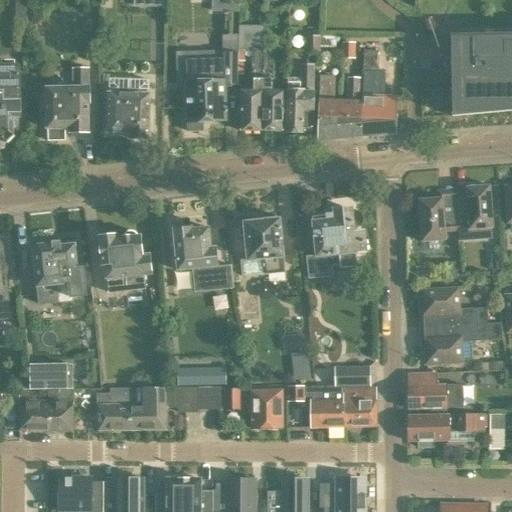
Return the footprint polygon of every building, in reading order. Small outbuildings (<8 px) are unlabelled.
[(15,0),(16,50),(26,50),(26,0),(15,0)] [(216,0),(212,0),(212,11),(239,12),(239,5),(224,5),(217,1),(216,0)] [(511,0),(414,0),(415,8),(406,5),(406,16),(415,28),(415,41),(450,42),(450,28),(511,26),(511,0)] [(241,132),(262,132),(264,39),(263,39),(263,27),(238,26),(238,40),(240,40),(240,41),(239,74),(243,74),(244,51),(252,52),(251,78),(254,78),(253,92),(242,91),(241,132)] [(511,36),(453,37),(455,115),(454,115),(454,117),(511,111),(511,36)] [(306,37),(306,54),(319,54),(320,47),(320,37),(306,37)] [(264,39),(262,132),(284,133),(285,92),(273,92),(275,39),(264,39)] [(363,102),(362,102),(361,137),(398,134),(398,97),(385,97),(386,45),(364,44),(363,72),(363,102)] [(226,118),(226,90),(237,90),(238,74),(238,52),(237,52),(219,53),(213,53),(209,53),(209,59),(175,60),(176,84),(185,84),(186,122),(188,122),(188,132),(203,131),(202,122),(226,121),(226,118)] [(0,142),(7,142),(9,143),(16,136),(14,134),(13,118),(21,117),(20,68),(17,66),(0,65),(0,142)] [(287,132),(312,133),(314,67),(302,66),(301,80),(288,80),(287,132)] [(65,141),(65,129),(71,129),(71,134),(89,134),(89,104),(90,104),(90,89),(89,89),(89,69),(74,70),(74,88),(47,89),(48,129),(48,142),(65,141)] [(340,140),(341,101),(335,101),(335,77),(320,76),(319,100),(318,141),(333,139),(334,141),(340,140)] [(346,101),(341,101),(340,140),(347,139),(347,138),(361,137),(362,102),(358,101),(359,78),(347,78),(346,101)] [(150,94),(148,94),(148,80),(128,80),(128,94),(109,93),(108,134),(131,134),(131,139),(149,139),(150,94)] [(458,213),(459,231),(496,229),(493,186),(470,188),(471,205),(457,206),(458,213)] [(459,231),(458,213),(446,214),(445,198),(420,200),(423,243),(448,241),(447,232),(459,231)] [(340,265),(341,269),(357,268),(356,263),(358,263),(357,253),(366,252),(364,233),(354,234),(353,213),(348,209),(338,210),(333,216),(313,218),(316,256),(306,257),(308,279),(332,277),(331,266),(340,265)] [(240,262),(242,278),(286,273),(280,220),(276,220),(276,217),(264,218),(265,221),(244,224),(244,225),(239,225),(235,231),(236,241),(245,240),(248,262),(240,262)] [(173,231),(180,293),(233,288),(231,266),(218,267),(216,248),(210,249),(208,230),(192,231),(192,229),(173,231)] [(116,237),(99,238),(101,267),(104,266),(106,280),(107,280),(109,295),(123,293),(122,287),(126,287),(127,291),(145,289),(143,276),(152,275),(149,256),(142,257),(140,237),(139,238),(136,236),(134,234),(132,232),(130,232),(127,233),(125,235),(124,237),(123,239),(116,240),(116,237)] [(0,320),(10,319),(2,244),(0,241),(0,320)] [(39,305),(40,305),(58,303),(59,303),(56,280),(70,279),(72,298),(86,296),(83,268),(76,268),(73,241),(52,244),(52,245),(37,247),(33,252),(35,269),(30,273),(31,284),(31,287),(36,286),(39,305)] [(502,253),(490,254),(491,271),(503,270),(502,253)] [(439,315),(440,327),(485,325),(488,325),(487,310),(459,311),(458,291),(425,293),(425,296),(422,296),(423,315),(439,315)] [(485,325),(440,327),(440,339),(423,340),(424,351),(427,351),(427,364),(460,363),(460,343),(486,342),(502,341),(501,325),(488,325),(485,325)] [(302,350),(300,334),(282,336),(283,352),(302,350)] [(48,390),(48,392),(72,391),(72,365),(29,366),(30,391),(36,391),(48,390)] [(322,387),(313,387),(343,387),(343,367),(334,367),(335,374),(322,375),(322,387)] [(370,367),(343,367),(343,387),(370,386),(370,367)] [(177,385),(201,385),(201,370),(176,370),(177,385)] [(414,388),(409,388),(409,410),(463,409),(462,386),(448,386),(437,386),(437,374),(413,375),(414,388)] [(370,386),(343,387),(344,428),(377,427),(377,390),(370,390),(370,386)] [(313,387),(286,387),(286,403),(304,403),(304,398),(311,398),(312,428),(344,428),(343,387),(313,387)] [(200,388),(130,389),(131,432),(167,431),(167,408),(177,408),(177,413),(197,413),(197,410),(199,410),(200,388)] [(200,388),(199,410),(220,410),(219,388),(200,388)] [(219,388),(220,410),(240,410),(240,389),(225,389),(225,388),(219,388)] [(131,432),(130,389),(109,389),(109,394),(97,394),(97,406),(97,432),(131,432)] [(48,403),(36,402),(36,391),(30,391),(19,391),(19,401),(19,402),(19,431),(48,432),(48,403)] [(72,403),(72,391),(48,392),(48,403),(48,432),(73,432),(73,403),(72,403)] [(283,391),(251,391),(251,429),(283,429),(283,391)] [(449,416),(409,417),(410,442),(417,442),(417,448),(433,447),(433,442),(450,442),(474,441),(474,433),(485,433),(485,427),(484,415),(449,416)] [(504,415),(489,415),(490,427),(490,430),(505,430),(504,415)] [(59,511),(102,511),(103,509),(90,509),(91,482),(91,479),(60,479),(59,509),(59,511)] [(104,500),(104,511),(144,511),(144,479),(116,479),(116,500),(104,500)] [(166,511),(212,511),(213,492),(200,492),(200,479),(199,479),(199,480),(188,480),(188,479),(178,479),(178,480),(168,480),(168,479),(167,479),(167,496),(166,511)] [(324,509),(323,511),(364,511),(365,480),(351,480),(351,479),(338,479),(338,485),(338,508),(324,508),(324,509)] [(254,511),(255,480),(226,480),(226,490),(226,511),(254,511)] [(267,492),(267,511),(307,511),(307,480),(283,480),(283,492),(267,492)]
